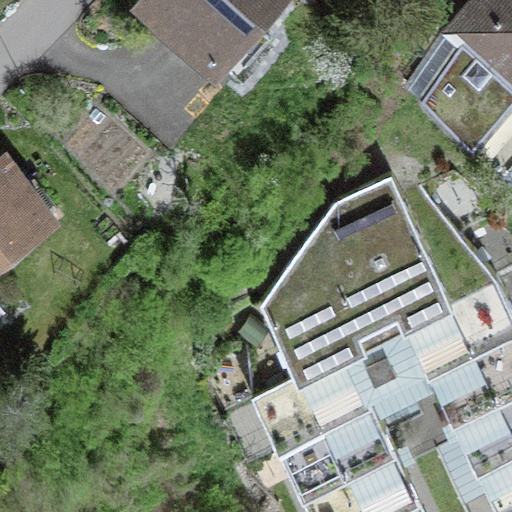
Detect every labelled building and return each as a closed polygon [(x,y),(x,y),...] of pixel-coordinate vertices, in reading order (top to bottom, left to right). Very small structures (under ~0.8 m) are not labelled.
[(282,0),(144,0),(226,67),(282,0)] [(511,0),(477,0),(454,29),(471,43),(511,76),(511,0)] [(511,76),(471,43),(427,97),(511,165),(511,76)] [(15,141),(0,152),(0,273),(72,220),(15,141)] [(394,184),(335,210),(265,309),(194,348),(276,511),(511,511),(511,246),(455,184),(409,203),(394,184)]
